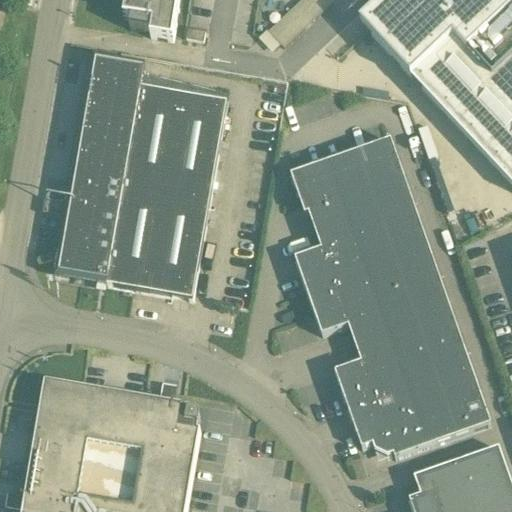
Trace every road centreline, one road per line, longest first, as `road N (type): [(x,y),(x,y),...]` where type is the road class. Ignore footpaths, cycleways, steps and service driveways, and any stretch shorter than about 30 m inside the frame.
road 1 (unclassified): [(342,511),(299,440),(225,375),(180,354),(4,322)]
road 2 (unclassified): [(4,322),(59,0)]
